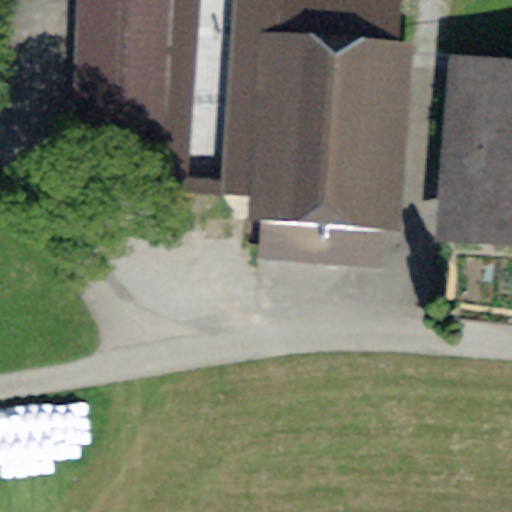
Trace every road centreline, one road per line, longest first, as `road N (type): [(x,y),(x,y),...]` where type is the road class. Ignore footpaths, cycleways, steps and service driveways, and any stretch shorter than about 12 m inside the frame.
road 1 (residential): [(0,385),(248,335),(379,322),(511,330)]
road 2 (track): [(0,119),(71,232),(135,359)]
